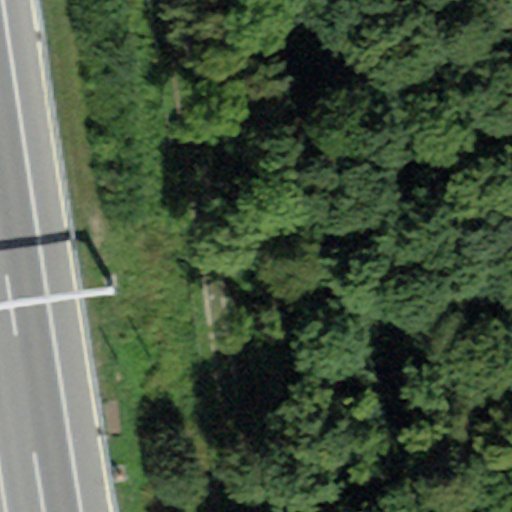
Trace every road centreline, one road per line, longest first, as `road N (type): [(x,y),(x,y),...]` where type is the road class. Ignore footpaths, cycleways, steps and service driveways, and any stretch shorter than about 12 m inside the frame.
road 1 (track): [(216,511),(115,0)]
road 2 (motorway): [(42,511),(0,243)]
